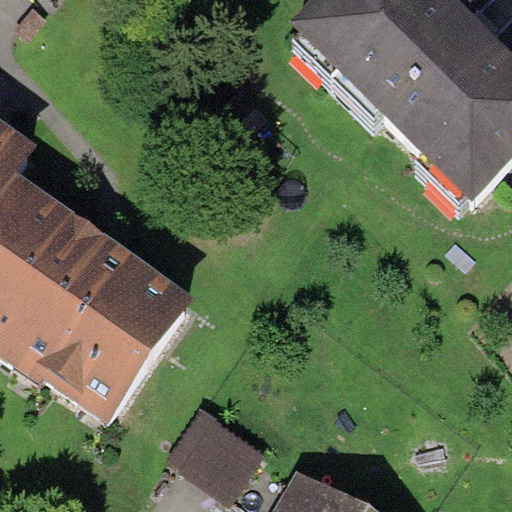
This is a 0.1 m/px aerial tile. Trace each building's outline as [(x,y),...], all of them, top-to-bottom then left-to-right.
[(511,61),(474,24),(449,0),(321,0),(291,30),(472,209),(511,168),(511,61)] [(0,207),(18,181),(37,154),(0,127),(0,207)] [(91,232),(18,181),(0,207),(0,361),(42,391),(45,386),(108,430),(196,305),(91,232)] [(217,421),(202,410),(166,462),(182,473),(180,475),(231,510),(267,458),(216,422),(217,421)] [(359,511),(296,474),(274,511),(359,511)]
